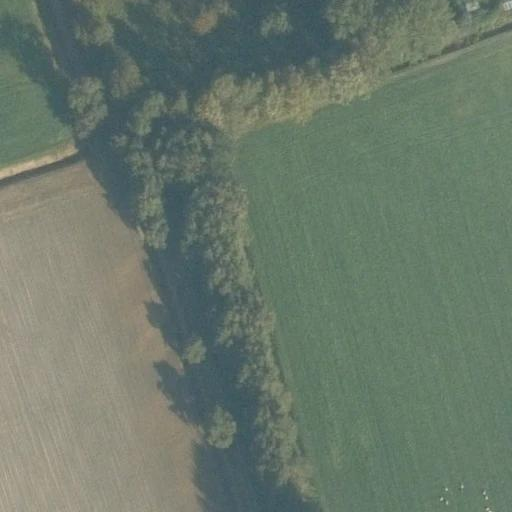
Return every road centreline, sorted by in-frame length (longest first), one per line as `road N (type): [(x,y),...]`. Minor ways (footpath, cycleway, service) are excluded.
road 1 (track): [(139,153),(247,511)]
road 2 (track): [(139,153),(365,69)]
